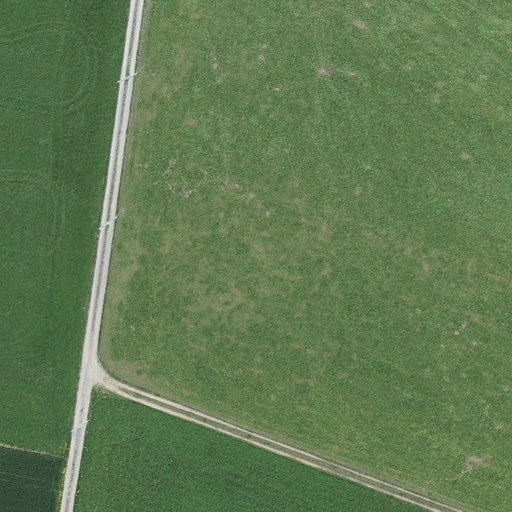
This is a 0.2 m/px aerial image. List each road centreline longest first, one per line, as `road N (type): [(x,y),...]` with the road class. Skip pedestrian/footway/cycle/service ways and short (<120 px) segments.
road 1 (track): [(65,511),(137,0)]
road 2 (track): [(440,511),(119,393),(85,369)]
